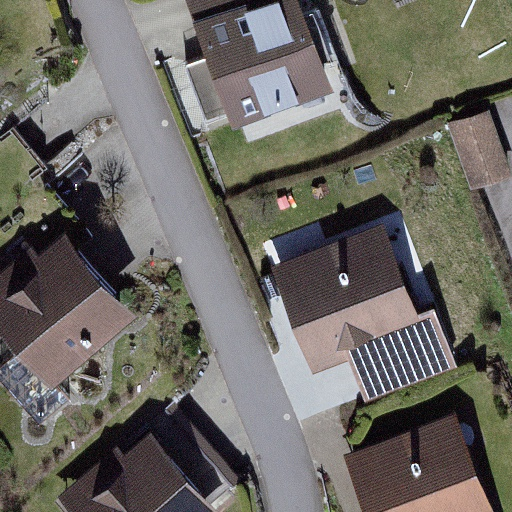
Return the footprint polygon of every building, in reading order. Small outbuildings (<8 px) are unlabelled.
[(308,0),(193,0),(241,132),(343,96),(308,0)] [(511,166),(494,118),(455,133),(478,196),(511,183),(511,166)] [(443,354),(399,226),(280,267),(317,374),(352,362),(359,383),(443,354)] [(0,321),(56,391),(141,323),(72,238),(0,296),(0,321)] [(496,511),(463,420),(351,461),(369,511),(496,511)] [(69,511),(215,511),(150,434),(64,505),(69,511)]
